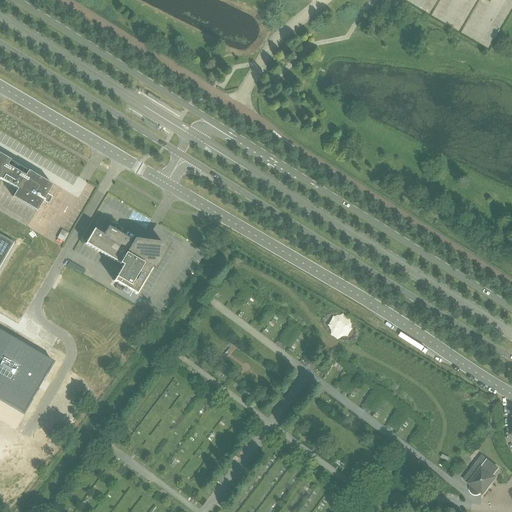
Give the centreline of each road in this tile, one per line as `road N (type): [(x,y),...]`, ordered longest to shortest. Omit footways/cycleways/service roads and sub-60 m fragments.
road 1 (unclassified): [(511,394),(163,182)]
road 2 (primary): [(180,153),(511,357)]
road 3 (primary): [(511,307),(251,146)]
road 4 (primary): [(251,146),(15,0)]
road 5 (primary): [(0,40),(180,153)]
road 6 (unclassified): [(235,107),(63,0)]
road 7 (unclassified): [(163,182),(0,87)]
